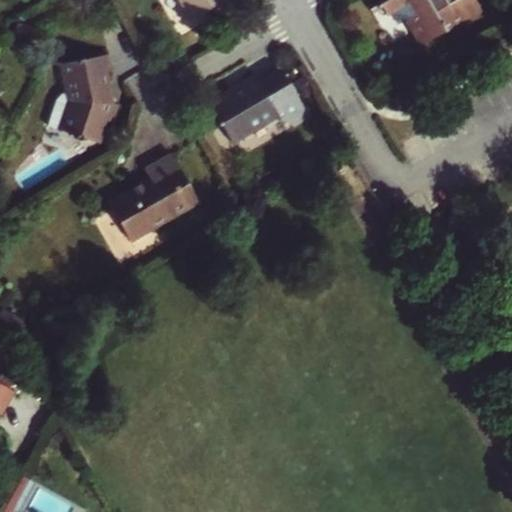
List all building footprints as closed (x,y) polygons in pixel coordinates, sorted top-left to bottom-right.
[(181,0),(190,16),(217,0),(181,0)] [(376,0),(378,3),(381,8),(384,14),(389,12),(396,24),(403,20),(419,45),(453,25),(452,22),(459,18),(461,21),(480,9),(474,0),(376,0)] [(372,13),(381,8),(378,3),(369,8),(372,13)] [(60,131),(94,145),(104,123),(109,124),(114,105),(108,106),(101,108),(99,98),(105,94),(102,73),(110,72),(107,55),(59,65),(66,101),(69,101),(60,131)] [(276,119),(252,76),(237,85),(238,87),(229,94),(227,91),(203,105),(228,146),(276,119)] [(108,106),(105,94),(99,98),(101,108),(108,106)] [(144,181),(103,205),(125,242),(194,202),(168,156),(138,172),(144,181)] [(0,412),(13,390),(0,383),(0,412)] [(16,511),(33,484),(19,476),(0,509),(0,511),(16,511)]
